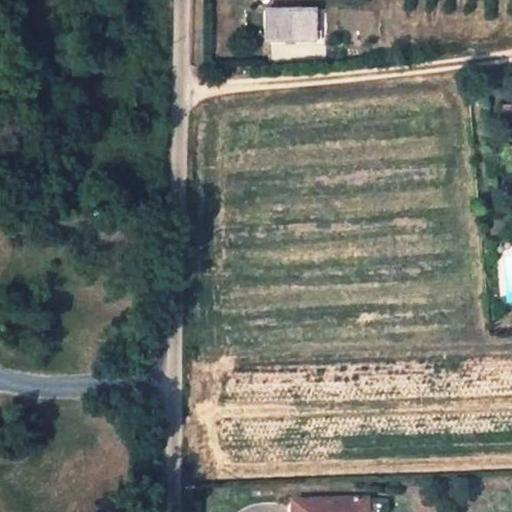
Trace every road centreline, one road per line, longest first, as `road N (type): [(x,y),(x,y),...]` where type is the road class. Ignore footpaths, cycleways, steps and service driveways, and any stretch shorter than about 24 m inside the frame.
road 1 (residential): [(170,387),(176,0)]
road 2 (unknown): [(174,97),(511,60)]
road 3 (residential): [(170,387),(21,390),(0,381)]
road 4 (residential): [(168,511),(170,387)]
